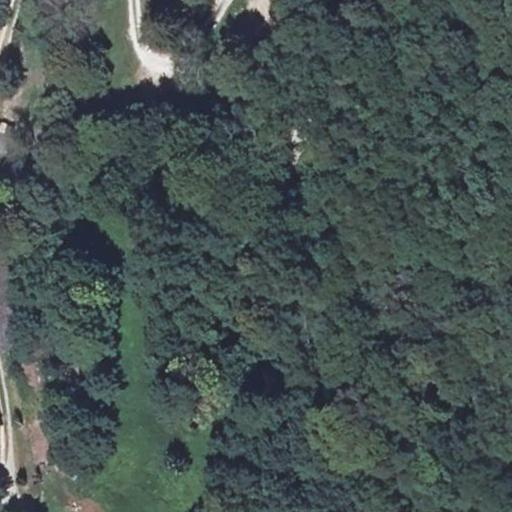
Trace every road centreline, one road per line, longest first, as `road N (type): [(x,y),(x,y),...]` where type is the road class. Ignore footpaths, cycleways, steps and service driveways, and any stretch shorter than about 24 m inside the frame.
road 1 (track): [(288,173),(58,151),(0,173)]
road 2 (track): [(342,0),(288,173)]
